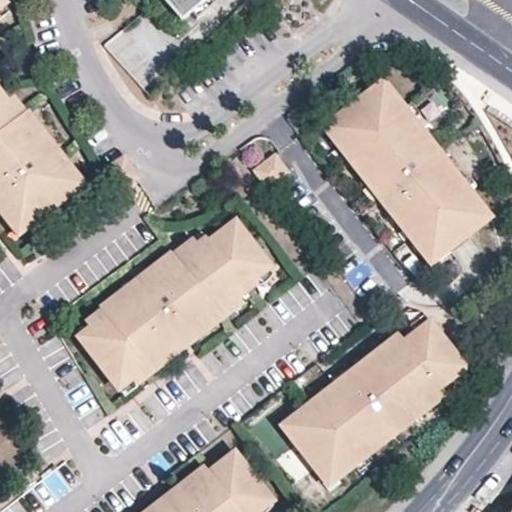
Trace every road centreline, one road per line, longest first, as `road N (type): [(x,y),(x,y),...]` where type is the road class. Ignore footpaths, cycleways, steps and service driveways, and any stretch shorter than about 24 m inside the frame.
road 1 (residential): [(181,169),(0,306),(105,476)]
road 2 (residential): [(105,476),(324,307)]
road 3 (residential): [(399,0),(181,169)]
road 4 (residential): [(181,169),(124,143),(63,0)]
road 5 (residential): [(425,511),(511,399)]
road 6 (residential): [(511,72),(409,0)]
